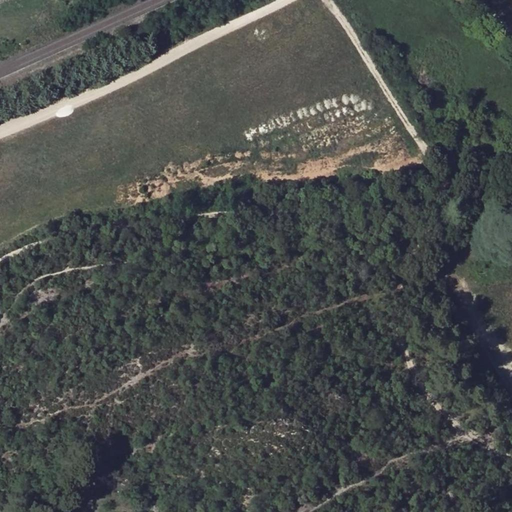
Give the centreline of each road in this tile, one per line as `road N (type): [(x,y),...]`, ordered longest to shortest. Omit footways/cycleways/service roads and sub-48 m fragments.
road 1 (track): [(0,262),(40,241),(131,226),(458,192)]
road 2 (track): [(511,456),(447,420),(413,376),(378,285),(402,253),(511,210)]
road 3 (residential): [(287,0),(0,134)]
road 4 (track): [(323,0),(477,220)]
